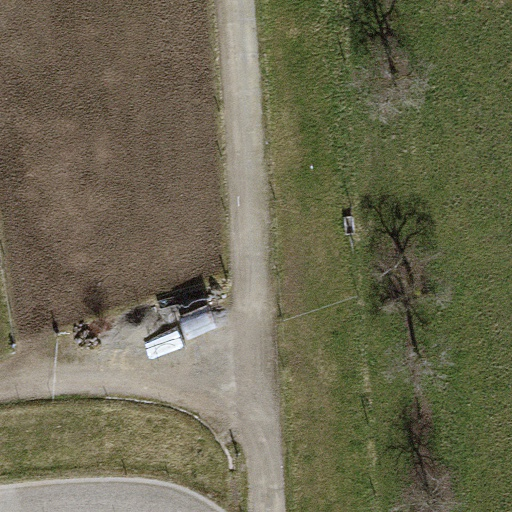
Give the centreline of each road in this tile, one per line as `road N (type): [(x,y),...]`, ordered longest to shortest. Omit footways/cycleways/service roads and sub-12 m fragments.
road 1 (unknown): [(240,0),(270,511)]
road 2 (unknown): [(183,511),(135,500),(0,504)]
